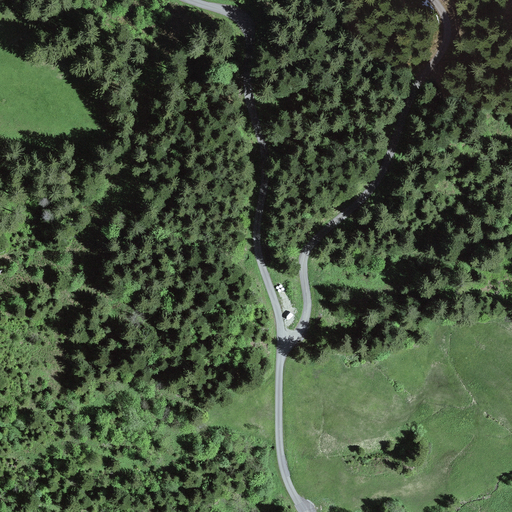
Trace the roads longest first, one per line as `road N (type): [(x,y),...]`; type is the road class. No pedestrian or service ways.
road 1 (track): [(307,511),(292,493),(279,442),(282,341),(255,226),(262,151),(249,42),(239,19),(183,0)]
road 2 (track): [(282,341),(308,323),(303,251),(396,156),(399,131),(443,95),(431,69),(451,17),(437,0)]
